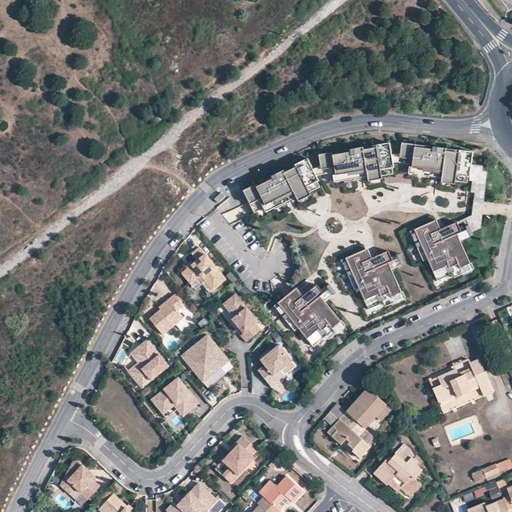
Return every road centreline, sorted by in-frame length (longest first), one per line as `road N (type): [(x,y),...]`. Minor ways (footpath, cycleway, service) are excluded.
road 1 (tertiary): [(474,124),(341,123),(214,181),(161,240),(63,417)]
road 2 (track): [(337,0),(0,267)]
road 3 (residential): [(297,428),(240,402),(166,474),(147,478),(63,417)]
road 4 (residential): [(511,287),(363,353),(297,428)]
road 5 (residential): [(297,428),(314,464),(381,511)]
